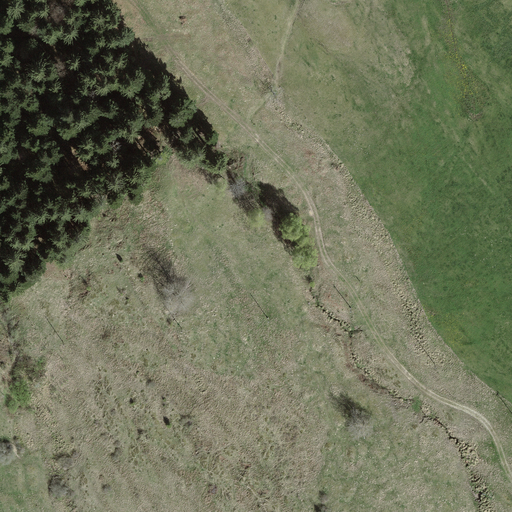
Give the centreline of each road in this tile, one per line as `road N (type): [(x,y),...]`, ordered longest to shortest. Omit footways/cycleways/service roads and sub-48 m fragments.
road 1 (track): [(511,478),(480,417),(428,392),(377,345),(322,253),(309,194),(244,129)]
road 2 (track): [(244,129),(159,34),(140,0)]
